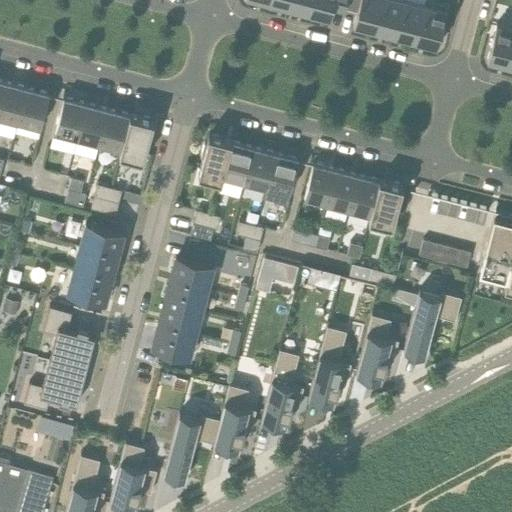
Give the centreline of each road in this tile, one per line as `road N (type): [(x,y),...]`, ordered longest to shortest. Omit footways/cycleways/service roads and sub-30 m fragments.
road 1 (residential): [(105,423),(187,95)]
road 2 (unclassified): [(227,511),(511,360)]
road 3 (residential): [(431,160),(187,95)]
road 4 (residential): [(208,19),(450,83)]
road 5 (residential): [(187,95),(0,46)]
